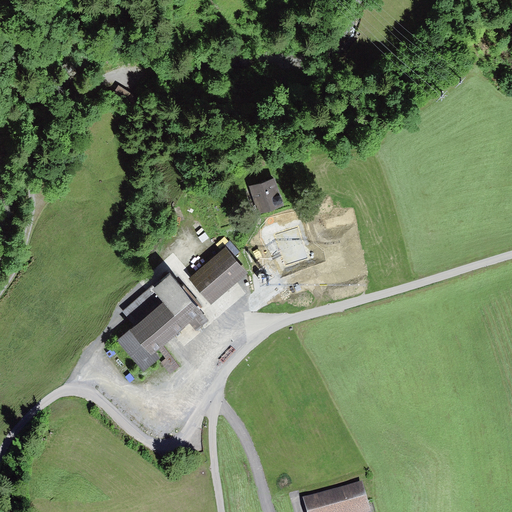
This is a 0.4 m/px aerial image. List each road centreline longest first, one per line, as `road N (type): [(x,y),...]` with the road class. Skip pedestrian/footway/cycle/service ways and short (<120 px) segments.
road 1 (unclassified): [(214,389),(244,347),(287,320),(511,255)]
road 2 (unclassified): [(214,389),(184,434),(157,445),(103,402),(70,389),(18,427),(0,458)]
road 3 (unclassified): [(221,511),(214,389)]
